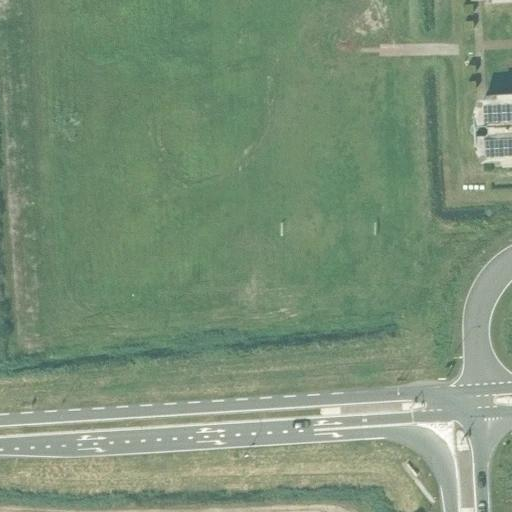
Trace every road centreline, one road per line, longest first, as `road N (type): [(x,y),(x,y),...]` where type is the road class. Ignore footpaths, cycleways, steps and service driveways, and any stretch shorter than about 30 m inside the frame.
road 1 (secondary): [(511,387),(0,419)]
road 2 (secondary): [(0,442),(389,418)]
road 3 (trunk): [(389,418),(433,443),(451,511)]
